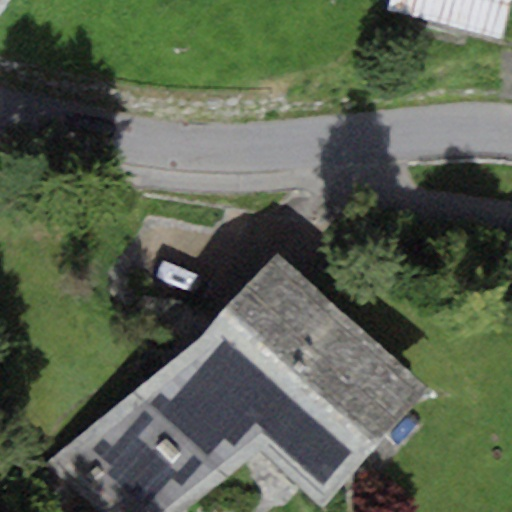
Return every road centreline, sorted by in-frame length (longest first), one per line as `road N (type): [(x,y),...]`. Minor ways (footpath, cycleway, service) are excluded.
road 1 (residential): [(284,149),(163,144),(0,113)]
road 2 (residential): [(511,224),(427,211),(284,149)]
road 3 (residential): [(511,133),(284,149)]
